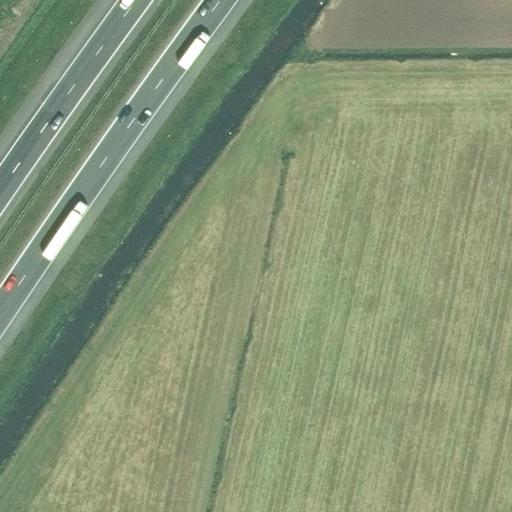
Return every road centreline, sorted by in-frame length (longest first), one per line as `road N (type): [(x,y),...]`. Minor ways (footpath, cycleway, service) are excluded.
road 1 (motorway): [(0,318),(125,126),(221,0)]
road 2 (motorway): [(135,0),(0,190)]
